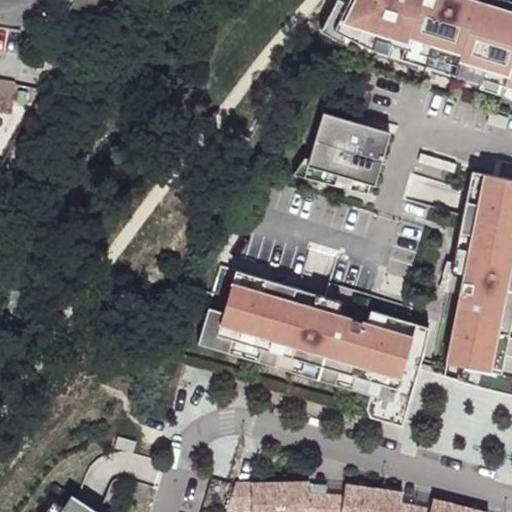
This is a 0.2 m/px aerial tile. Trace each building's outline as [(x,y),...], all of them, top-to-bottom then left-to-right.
[(511,11),(473,0),(350,0),(335,28),(374,52),(511,92),(511,11)] [(0,79),(0,110),(11,113),(18,82),(0,79)] [(389,134),(324,114),(311,159),(305,159),(294,175),(334,186),(339,175),(375,187),(389,134)] [(443,377),(511,396),(511,395),(511,163),(498,161),(494,178),(473,172),(452,271),(463,276),(444,375),(443,377)] [(430,329),(220,266),(198,345),(370,397),(368,410),(372,419),(403,428),(421,371),(421,369),(430,329)] [(137,445),(118,439),(115,449),(134,455),(137,445)] [(236,486),(226,511),(279,511),(280,486),(236,486)] [(309,486),(280,486),(279,511),(324,511),(326,499),(309,498),(309,486)] [(343,500),(326,499),(324,511),(369,511),(373,493),(345,488),(343,500)] [(402,497),(373,493),(369,511),(413,511),(400,509),(402,497)] [(93,511),(71,497),(60,511),(93,511)] [(429,511),(459,511),(460,511),(432,503),(429,511)]
